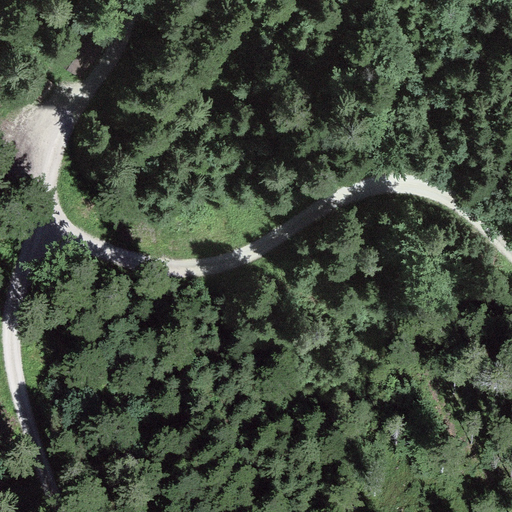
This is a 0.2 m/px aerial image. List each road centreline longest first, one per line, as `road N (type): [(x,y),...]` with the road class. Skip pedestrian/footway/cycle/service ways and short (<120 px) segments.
road 1 (track): [(126,0),(120,44),(50,149),(47,210),(111,246),(213,260),(376,183),(429,191),(466,209),(511,254)]
road 2 (track): [(60,511),(21,401),(10,313),(47,210)]
